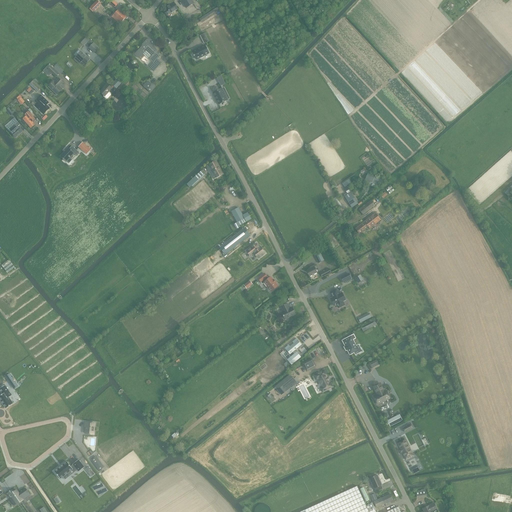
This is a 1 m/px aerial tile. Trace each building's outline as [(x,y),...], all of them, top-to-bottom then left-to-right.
[(90,7),(91,7),(89,9),(93,12),(94,11),(95,11),(101,5),(97,0),(90,7)] [(163,10),(167,16),(178,9),(173,2),(173,3),(172,1),(169,3),(170,5),(166,7),(167,8),(163,10)] [(216,11),(214,9),(199,19),(202,23),(215,14),(214,12),(216,11)] [(126,17),(118,10),(114,15),(112,17),(117,22),(119,20),(122,22),(126,17)] [(80,42),(84,45),(86,43),(91,49),(94,45),(89,40),(89,41),(88,40),(90,38),(87,35),(85,36),(85,37),(80,42)] [(135,54),(139,58),(147,49),(153,54),(149,58),(154,62),(149,67),(153,71),(161,63),(157,59),(159,56),(155,52),(157,51),(156,50),(155,47),(152,43),(153,43),(152,42),(151,40),(150,39),(149,39),(148,39),(147,39),(146,40),(147,40),(143,45),(135,54)] [(209,53),(205,45),(192,52),(194,55),(193,55),(194,56),(196,59),(209,53)] [(82,60),(86,63),(90,59),(81,51),(76,57),(81,62),(82,60)] [(48,70),(56,77),(59,74),(55,70),(53,68),(51,66),(48,70)] [(123,90),(133,78),(129,75),(125,79),(122,83),(123,83),(117,89),(120,91),(120,92),(121,93),(123,90)] [(59,86),(60,85),(63,82),(59,78),(55,82),(54,81),(49,87),(57,94),(62,89),(59,86)] [(112,84),(116,88),(122,82),(117,78),(112,84)] [(32,80),(29,84),(37,92),(40,88),(32,80)] [(155,87),(148,81),(143,86),(150,92),(155,87)] [(99,92),(108,99),(111,95),(111,93),(109,91),(112,88),(107,84),(99,92)] [(213,93),(218,104),(227,100),(222,88),(213,93)] [(38,102),(34,106),(43,114),(49,108),(46,105),(49,103),(41,95),(36,100),(38,102)] [(35,125),(32,121),(35,119),(28,111),(25,114),(26,116),(23,119),(31,128),(35,125)] [(14,123),(7,128),(15,137),(22,132),(18,127),(20,125),(14,118),(12,120),(14,123)] [(69,125),(61,133),(69,141),(75,134),(72,131),(74,129),(69,125)] [(82,142),(78,147),(83,151),(85,149),(89,152),(91,150),(82,142)] [(68,147),(60,156),(66,162),(67,161),(69,163),(72,160),(70,158),(74,153),(76,155),(79,152),(72,146),(69,149),(68,147)] [(215,162),(206,166),(213,179),(221,175),(219,172),(220,172),(215,162)] [(205,175),(201,171),(189,182),(193,187),(205,175)] [(380,186),(383,180),(368,173),(364,183),(368,185),(370,182),(380,186)] [(342,183),(345,187),(352,182),(349,179),(342,183)] [(391,185),(386,188),(390,193),(395,190),(391,185)] [(344,195),(345,196),(344,196),(352,208),(358,204),(350,192),(352,191),(350,187),(348,188),(345,190),(347,193),(344,195)] [(331,200),(337,209),(342,205),(336,197),(331,200)] [(359,209),(363,214),(375,205),(371,200),(359,209)] [(240,225),(251,219),(248,212),(242,215),(238,208),(231,212),(237,222),(234,224),(237,229),(241,227),(240,225)] [(369,229),(380,220),(375,213),(370,217),(370,218),(365,222),(364,222),(357,227),(357,228),(356,229),(359,233),(368,227),(369,229)] [(245,228),(220,248),(225,254),(240,242),(250,235),(245,229),(245,228)] [(252,247),(246,252),(250,256),(254,253),(258,258),(259,257),(260,258),(262,256),(261,255),(264,253),(260,247),(259,248),(256,244),(252,247)] [(324,260),(320,252),(314,255),(318,263),(324,260)] [(203,261),(206,266),(215,259),(211,255),(203,261)] [(9,259),(2,265),(8,272),(15,267),(9,259)] [(316,264),(310,267),(310,269),(306,271),(309,277),(317,272),(316,270),(318,269),(316,264)] [(258,278),(262,284),(264,283),(268,288),(268,289),(269,291),(270,291),(271,292),(278,286),(275,283),(276,283),(273,280),(270,277),(268,279),(267,277),(264,273),(258,278)] [(249,280),(244,285),(246,289),(252,284),(249,280)] [(336,289),(330,292),(333,297),(330,299),(334,306),(337,304),(338,308),(344,305),(342,301),(345,300),(342,293),(339,294),(336,289)] [(292,308),(289,309),(287,304),(281,306),(283,312),(281,313),(285,319),(286,318),(287,319),(289,318),(289,317),(295,314),(294,314),(291,308),(292,308)] [(288,344),(284,347),(285,349),(284,350),(289,356),(295,352),(293,350),(301,344),(296,338),(292,341),(293,343),(289,346),(288,344)] [(358,350),(352,340),(349,341),(344,344),(350,355),(358,350)] [(301,357),(296,351),(289,357),(294,363),(301,357)] [(312,359),(303,364),(307,371),(315,366),(312,359)] [(330,383),(329,383),(325,375),(326,375),(324,370),(314,375),(316,380),(318,379),(322,387),(320,388),(322,392),(332,387),(330,383)] [(281,394),(284,392),(280,388),(292,378),(290,375),(275,387),(281,394)] [(374,396),(377,404),(389,398),(385,391),(384,391),(380,383),(373,387),(377,395),(374,396)] [(9,397),(12,396),(5,385),(0,388),(0,390),(2,394),(0,395),(0,399),(6,409),(13,404),(9,397)] [(93,435),(94,423),(85,423),(85,427),(86,427),(85,434),(93,435)] [(405,440),(398,444),(404,457),(412,453),(405,440)] [(67,472),(76,465),(79,470),(85,465),(79,458),(73,462),(74,463),(72,465),(67,459),(55,469),(61,477),(64,474),(66,477),(69,474),(67,472)] [(94,458),(91,460),(99,471),(104,467),(102,465),(101,466),(94,458)] [(374,488),(375,488),(376,491),(382,489),(381,485),(377,475),(370,478),(374,488)] [(400,511),(398,506),(386,511),(375,511),(372,503),(366,506),(357,486),(299,511),(400,511)] [(365,501),(369,500),(364,487),(360,488),(365,501)] [(12,490),(8,493),(9,495),(11,497),(11,498),(10,499),(14,506),(16,504),(23,499),(30,495),(26,488),(19,493),(17,490),(13,492),(12,490)] [(374,501),(377,507),(393,500),(390,494),(374,501)] [(436,508),(434,503),(429,506),(429,505),(422,509),(424,511),(432,511),(431,511),(436,508)]
